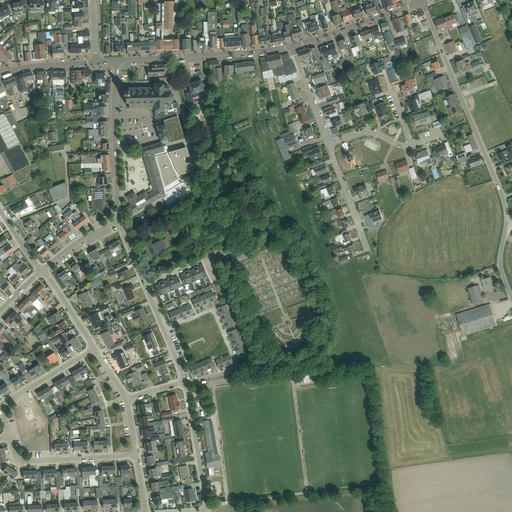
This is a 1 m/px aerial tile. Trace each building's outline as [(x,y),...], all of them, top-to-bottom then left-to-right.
[(13,6),(10,6),(12,12),(14,11),(14,16),(21,15),(20,11),(23,11),(23,12),(26,11),(26,8),(26,5),(25,0),(20,1),(20,2),(12,4),(13,6)] [(34,0),(30,0),(30,5),(30,9),(30,11),(37,11),(44,11),(44,7),(43,2),(39,3),(39,0),(34,0)] [(46,0),(47,9),(46,9),(46,12),(48,12),(50,14),(53,14),(55,12),(55,7),(59,7),(58,0),(46,0)] [(80,0),(71,0),(72,8),(76,8),(81,8),(83,8),(83,2),(81,2),(80,0)] [(117,0),(111,0),(112,4),(112,7),(112,11),(119,11),(119,4),(118,4),(117,0)] [(160,4),(156,4),(156,9),(156,30),(161,30),(164,30),(165,30),(172,30),(173,19),(174,17),(175,16),(176,14),(177,11),(177,8),(178,5),(177,0),(174,0),(175,1),(175,4),(173,4),(173,1),(164,1),(164,2),(164,4),(160,4)] [(339,7),(338,3),(337,0),(331,2),(333,10),(335,16),(332,17),(334,25),(341,23),(338,11),(340,11),(339,7)] [(371,1),(372,3),(364,6),(367,14),(376,11),(374,4),(372,0),(369,0),(370,1),(371,1)] [(376,11),(382,9),(378,0),(372,0),(374,4),(376,11)] [(477,0),(482,10),(483,10),(494,5),(491,0),(477,0)] [(474,2),(463,6),(467,14),(468,17),(475,14),(473,11),(477,9),(474,2)] [(3,7),(0,8),(0,19),(1,20),(3,19),(4,17),(11,14),(10,13),(12,12),(10,6),(9,4),(6,5),(6,4),(2,6),(3,7)] [(352,11),(354,19),(363,15),(360,8),(352,11)] [(349,10),(340,13),(343,22),(353,19),(349,10)] [(215,12),(207,12),(207,14),(207,22),(208,32),(207,32),(207,35),(208,35),(210,35),(210,45),(211,45),(211,47),(212,48),(216,48),(216,32),(217,32),(217,29),(216,12),(215,12)] [(421,21),(424,27),(429,25),(423,12),(417,14),(418,14),(414,16),(417,23),(421,21)] [(83,13),(74,14),(75,18),(74,18),(74,27),(82,26),(81,20),(84,20),(83,13)] [(287,15),(287,18),(291,30),(290,30),(290,32),(291,32),(293,39),(302,36),(300,27),(294,29),(292,24),(297,23),(294,13),(287,15)] [(404,16),(410,31),(413,30),(412,25),(411,22),(412,21),(411,17),(410,14),(404,16)] [(317,25),(320,24),(321,24),(319,18),(318,15),(314,16),(315,19),(310,20),(314,32),(315,31),(319,30),(317,25)] [(329,21),(327,15),(319,18),(321,24),(320,24),(322,29),(328,27),(326,22),(329,21)] [(443,18),(435,21),(438,30),(441,29),(442,32),(446,31),(450,29),(453,28),(452,25),(457,23),(456,22),(460,21),(457,15),(453,16),(453,15),(444,19),(443,18)] [(393,20),(394,25),(395,27),(396,27),(398,33),(403,31),(398,18),(393,20)] [(314,32),(310,20),(302,23),(304,29),(307,28),(308,33),(314,32)] [(381,24),(381,26),(384,33),(385,32),(391,51),(397,49),(396,47),(394,42),(388,22),(381,24)] [(285,40),(291,39),(289,32),(290,32),(290,30),(288,24),(284,25),(286,32),(283,32),(285,40)] [(469,27),(476,44),(482,41),(475,24),(469,27)] [(241,28),(239,28),(240,46),(243,45),(243,46),(249,46),(249,45),(248,37),(248,34),(247,27),(247,25),(242,25),(241,27),(241,28)] [(497,25),(488,28),(492,38),(501,35),(497,25)] [(254,26),(247,27),(248,34),(248,37),(251,36),(252,45),(255,44),(255,45),(257,45),(258,44),(259,44),(258,39),(258,35),(255,36),(254,26)] [(264,32),(262,32),(258,33),(260,45),(270,43),(269,37),(268,37),(267,28),(267,26),(263,27),(264,32)] [(418,26),(413,28),(416,35),(421,33),(418,26)] [(370,30),(374,40),(379,38),(378,35),(381,34),(378,27),(370,30)] [(217,32),(216,32),(216,48),(218,48),(219,48),(224,48),(224,47),(224,43),(224,38),(220,39),(220,35),(222,35),(222,29),(221,28),(217,29),(217,32)] [(234,37),(224,38),(225,47),(237,46),(240,46),(239,28),(233,29),(234,37)] [(161,30),(156,30),(156,38),(156,42),(156,50),(157,50),(157,49),(157,48),(159,48),(159,50),(164,50),(164,49),(163,41),(163,40),(163,37),(163,35),(164,33),(165,30),(164,30),(161,30)] [(275,37),(275,42),(283,41),(282,36),(281,30),(277,31),(278,32),(274,33),(275,37)] [(370,50),(376,48),(370,30),(361,34),(363,40),(369,38),(370,41),(367,42),(370,50)] [(57,43),(51,44),(52,49),(52,53),(53,56),(53,58),(64,57),(63,48),(61,35),(61,31),(55,32),(54,32),(55,35),(56,35),(57,43)] [(461,34),(460,34),(467,50),(468,50),(475,46),(470,34),(469,31),(461,34)] [(191,36),(191,32),(190,32),(185,32),(186,39),(181,39),(182,49),(191,49),(191,39),(190,36),(191,36)] [(352,50),(354,57),(357,55),(356,52),(359,51),(358,47),(361,46),(357,35),(351,38),(354,48),(351,49),(352,50)] [(149,37),(144,37),(144,36),(139,37),(139,43),(140,43),(140,50),(150,50),(149,37)] [(405,38),(394,42),(396,47),(407,44),(405,38)] [(167,39),(163,40),(163,41),(164,49),(167,49),(171,49),(175,49),(175,48),(178,48),(178,49),(178,39),(171,39),(167,39)] [(345,51),(349,50),(345,39),(338,42),(341,50),(344,48),(345,51)] [(112,43),(113,52),(118,52),(118,50),(124,50),(123,42),(119,42),(117,42),(117,40),(116,40),(113,40),(112,41),(112,43)] [(454,41),(450,43),(445,44),(449,55),(458,51),(454,41)] [(90,49),(90,43),(86,43),(86,44),(78,44),(79,53),(87,52),(87,49),(90,49)] [(320,60),(321,64),(324,72),(331,69),(329,62),(334,60),(333,58),(339,56),(334,43),(320,48),(325,60),(321,62),(320,60)] [(35,45),(36,59),(45,58),(44,52),(46,51),(45,44),(35,45)] [(79,53),(78,44),(69,45),(70,53),(79,53)] [(314,67),(321,64),(320,60),(315,47),(310,49),(309,48),(298,51),(302,61),(311,58),(314,67)] [(1,57),(6,62),(12,62),(12,57),(7,51),(1,57)] [(297,71),(294,63),(292,64),(289,54),(281,56),(281,54),(267,56),(268,59),(261,60),(263,71),(262,71),(264,78),(268,77),(269,78),(274,77),(274,76),(278,75),(279,76),(277,77),(280,84),(296,78),(297,78),(297,77),(296,73),(297,73),(297,72),(297,71)] [(380,73),(381,72),(383,72),(382,70),(386,69),(384,64),(382,59),(382,58),(378,60),(379,62),(371,65),(371,66),(370,67),(371,69),(372,70),(373,70),(374,75),(380,73)] [(218,85),(222,85),(222,81),(221,68),(218,68),(218,60),(208,61),(209,63),(205,63),(206,71),(210,71),(210,75),(213,74),(213,75),(215,75),(215,81),(218,81),(218,85)] [(435,63),(434,60),(424,64),(426,68),(427,67),(428,70),(434,68),(435,71),(440,68),(438,61),(435,63)] [(464,60),(461,61),(456,63),(459,70),(462,68),(463,72),(472,68),(469,61),(465,63),(464,60)] [(234,64),(235,74),(243,73),(243,72),(254,70),(253,61),(234,64)] [(484,71),(482,67),(479,61),(472,64),(475,70),(477,74),(484,71)] [(152,68),(147,68),(148,77),(165,75),(164,71),(169,71),(168,64),(151,65),(152,68)] [(227,81),(227,76),(233,75),(233,66),(224,66),(224,73),(221,73),(222,81),(222,82),(227,81)] [(394,69),(387,72),(391,83),(398,80),(394,69)] [(82,75),(81,70),(71,71),(72,83),(82,83),(82,75)] [(91,82),(91,70),(83,70),(83,80),(89,79),(90,82),(91,82)] [(36,72),(36,77),(37,80),(42,80),(43,87),(42,87),(42,93),(43,93),(44,97),(46,97),(45,93),(47,93),(46,79),(45,71),(36,72)] [(66,80),(65,80),(65,79),(66,79),(66,71),(51,71),(48,71),(49,78),(49,79),(52,79),(52,90),(53,90),(53,94),(54,94),(54,100),(64,100),(64,90),(64,83),(66,83),(66,80)] [(24,82),(26,81),(29,80),(33,79),(31,72),(25,74),(21,75),(24,82)] [(96,78),(92,78),(92,82),(94,82),(94,83),(94,85),(97,85),(97,83),(100,83),(105,82),(105,74),(96,74),(96,78)] [(20,92),(21,92),(21,93),(27,90),(25,85),(27,84),(26,81),(24,82),(21,75),(15,77),(18,87),(20,92)] [(445,80),(444,76),(434,80),(433,77),(428,79),(427,80),(428,83),(433,81),(434,85),(437,84),(439,90),(447,87),(445,83),(444,81),(445,80)] [(17,87),(18,87),(15,77),(14,77),(3,81),(6,90),(7,89),(10,96),(13,95),(12,92),(14,92),(12,87),(14,87),(14,86),(16,85),(17,87)] [(186,95),(187,97),(189,103),(194,101),(192,97),(201,95),(200,93),(199,92),(204,90),(206,98),(211,96),(208,86),(203,88),(200,78),(195,80),(195,81),(195,82),(188,85),(190,92),(185,93),(186,95)] [(409,95),(411,95),(412,94),(415,92),(412,84),(416,83),(414,78),(405,82),(406,84),(401,86),(402,90),(403,90),(404,91),(403,92),(405,96),(408,95),(409,95)] [(372,95),(377,93),(382,92),(380,87),(379,84),(378,79),(368,83),(372,95)] [(287,86),(291,95),(290,96),(289,96),(288,98),(289,99),(290,100),(291,100),(292,100),(297,98),(300,97),(299,93),(298,93),(297,91),(294,83),(287,86)] [(344,93),(340,83),(332,85),(333,89),(336,88),(338,95),(344,93)] [(5,110),(4,110),(6,114),(15,109),(13,105),(9,106),(10,107),(8,108),(6,103),(7,103),(9,101),(6,95),(6,94),(5,91),(3,87),(1,84),(0,84),(0,99),(2,104),(5,110)] [(127,89),(124,89),(123,89),(123,91),(122,91),(122,96),(123,96),(123,97),(124,97),(125,97),(126,103),(125,103),(125,104),(126,103),(129,103),(129,104),(129,106),(129,107),(129,108),(128,108),(128,109),(129,108),(130,108),(132,108),(132,109),(132,108),(135,108),(135,109),(136,109),(136,108),(138,108),(138,109),(139,109),(139,108),(142,108),(142,109),(142,108),(145,108),(145,109),(145,108),(148,108),(148,109),(149,109),(149,108),(151,108),(152,108),(154,108),(154,111),(155,111),(155,112),(156,116),(157,119),(158,119),(157,119),(161,118),(164,117),(165,117),(176,114),(179,113),(180,113),(180,112),(179,110),(179,109),(178,106),(178,105),(178,106),(177,102),(172,103),(171,102),(174,99),(174,95),(171,92),(170,92),(170,91),(170,88),(170,87),(167,85),(166,86),(163,86),(163,84),(151,84),(151,87),(142,87),(128,87),(128,88),(127,89)] [(331,95),(327,85),(316,89),(318,96),(318,97),(319,97),(320,99),(331,95)] [(421,100),(430,97),(432,96),(430,90),(421,94),(419,94),(418,95),(412,97),(413,100),(409,101),(410,105),(409,105),(410,108),(411,107),(412,111),(421,108),(418,101),(421,100)] [(98,103),(102,103),(107,102),(106,94),(98,95),(98,99),(95,100),(95,103),(98,103)] [(455,94),(446,97),(450,107),(448,108),(451,115),(462,111),(455,94)] [(389,114),(385,103),(375,106),(377,111),(378,110),(380,117),(389,114)] [(367,114),(364,104),(354,107),(356,112),(359,111),(360,116),(367,114)] [(306,116),(305,112),(304,112),(304,111),(305,110),(304,106),(294,109),(296,113),(297,113),(301,123),(309,120),(307,116),(306,116)] [(330,118),(332,117),(339,115),(337,112),(336,112),(334,106),(324,110),(326,116),(329,115),(330,118)] [(92,107),(83,107),(84,112),(91,112),(91,116),(86,116),(86,119),(93,119),(100,119),(100,116),(107,115),(107,107),(93,107),(92,107)] [(12,112),(6,115),(12,126),(15,124),(17,123),(12,112)] [(416,126),(423,124),(423,125),(432,121),(429,112),(413,117),(416,126)] [(20,143),(4,113),(0,114),(0,154),(2,153),(12,173),(14,172),(31,164),(20,143)] [(332,117),(333,120),(332,121),(334,127),(343,124),(341,119),(341,118),(339,115),(332,117)] [(171,118),(164,120),(165,124),(157,127),(157,126),(157,127),(158,132),(159,135),(161,141),(169,139),(170,143),(184,139),(180,124),(178,116),(171,118)] [(93,119),(86,120),(86,125),(93,124),(93,126),(93,129),(108,129),(107,121),(100,122),(100,119),(93,119)] [(262,133),(277,129),(274,119),(264,121),(264,123),(260,124),(262,133)] [(433,124),(435,128),(437,127),(440,126),(442,130),(444,129),(443,125),(441,120),(433,124)] [(293,123),(287,125),(289,131),(290,133),(296,131),(293,123)] [(310,141),(316,139),(312,127),(301,131),(303,135),(301,136),(302,139),(299,140),(301,144),(304,143),(310,141)] [(93,129),(88,130),(88,136),(94,136),(94,139),(100,139),(100,136),(108,136),(108,129),(93,129)] [(281,139),(276,141),(281,152),(286,150),(287,150),(298,146),(293,134),(291,135),(289,136),(284,138),(281,138),(281,139)] [(467,137),(470,144),(464,147),(466,153),(478,148),(472,135),(467,137)] [(102,150),(104,150),(109,150),(108,143),(103,143),(102,141),(96,142),(96,144),(98,144),(98,147),(102,147),(102,150)] [(127,196),(126,197),(128,200),(130,205),(126,207),(131,215),(159,198),(164,195),(165,197),(163,198),(167,205),(175,200),(186,194),(189,191),(189,190),(191,189),(190,184),(192,183),(190,176),(185,177),(183,178),(182,174),(188,172),(193,171),(192,167),(191,162),(185,163),(184,157),(189,156),(186,147),(169,152),(166,146),(163,147),(162,142),(161,142),(159,143),(142,148),(141,148),(141,149),(151,185),(149,185),(150,188),(150,189),(148,191),(150,193),(147,195),(146,192),(137,197),(134,192),(130,195),(127,196)] [(52,146),(49,146),(50,152),(64,149),(63,144),(59,145),(56,145),(56,143),(52,143),(52,146)] [(505,151),(498,154),(501,161),(506,159),(504,155),(511,151),(511,144),(509,145),(509,146),(507,147),(508,149),(505,151)] [(445,145),(434,149),(434,151),(436,158),(447,154),(448,157),(453,156),(450,147),(446,148),(445,145)] [(322,156),(319,147),(312,150),(311,146),(302,149),(305,157),(310,155),(312,160),(322,156)] [(433,157),(430,158),(427,149),(419,152),(420,154),(415,155),(418,162),(422,161),(423,164),(427,162),(428,165),(433,164),(434,166),(436,165),(433,157)] [(457,157),(455,158),(456,160),(466,156),(465,152),(456,155),(457,157)] [(84,164),(109,162),(109,155),(100,155),(100,158),(97,158),(96,158),(95,154),(90,154),(80,155),(81,163),(84,163),(84,164)] [(470,156),(465,158),(460,160),(461,164),(469,161),(471,167),(484,163),(483,163),(481,156),(470,159),(470,156)] [(410,169),(408,166),(407,160),(396,164),(399,173),(408,170),(412,180),(417,178),(414,167),(410,169)] [(109,162),(84,164),(84,168),(89,167),(90,168),(101,168),(101,171),(105,171),(110,170),(109,162)] [(313,176),(317,175),(328,171),(326,165),(321,167),(320,163),(312,166),(313,170),(311,171),(313,176)] [(298,171),(300,176),(309,173),(307,168),(298,171)] [(386,170),(380,173),(377,174),(379,181),(387,178),(388,181),(389,181),(391,184),(394,183),(392,178),(389,179),(389,178),(386,170)] [(98,185),(107,184),(107,177),(105,177),(105,174),(94,174),(94,178),(98,178),(98,185)] [(0,180),(2,185),(0,186),(0,189),(2,193),(10,189),(8,186),(15,182),(11,175),(5,179),(4,178),(0,180)] [(329,175),(316,180),(317,182),(323,180),(324,183),(332,180),(329,175)] [(66,182),(65,182),(48,189),(53,202),(66,197),(66,192),(66,182)] [(367,191),(368,191),(365,185),(355,189),(357,195),(360,194),(362,199),(369,196),(367,191)] [(334,196),(333,194),(335,193),(332,186),(321,191),(322,194),(323,193),(326,200),(334,196)] [(92,192),(91,192),(91,196),(92,200),(92,204),(92,209),(97,209),(97,208),(103,208),(103,209),(104,209),(104,204),(103,204),(103,195),(105,195),(105,194),(104,194),(103,192),(104,192),(104,188),(99,188),(92,188),(92,192)] [(332,202),(334,206),(339,204),(337,198),(322,203),(323,206),(332,202)] [(15,206),(11,209),(14,214),(18,211),(19,213),(20,212),(21,215),(33,210),(31,206),(28,207),(24,201),(18,205),(15,206)] [(62,211),(65,208),(60,202),(57,205),(62,211)] [(86,207),(82,209),(84,211),(89,217),(92,215),(86,207)] [(333,215),(334,219),(335,222),(344,219),(343,216),(345,215),(342,209),(330,213),(331,216),(333,215)] [(76,211),(73,213),(82,225),(88,221),(84,215),(81,218),(76,211)] [(380,211),(365,216),(369,225),(374,223),(373,223),(383,219),(380,211)] [(65,218),(69,223),(72,221),(68,216),(69,215),(67,213),(63,216),(65,218)] [(75,222),(72,224),(76,230),(82,225),(73,213),(70,215),(75,222)] [(35,225),(36,224),(35,223),(34,223),(34,222),(33,223),(31,219),(24,224),(26,227),(25,228),(26,229),(27,230),(28,229),(32,237),(39,231),(35,225)] [(349,226),(347,223),(349,222),(348,219),(346,220),(344,221),(343,219),(332,223),(333,227),(338,225),(338,226),(340,225),(341,225),(342,225),(343,228),(349,226)] [(67,237),(63,231),(62,229),(57,224),(54,226),(60,234),(58,236),(62,241),(67,237)] [(67,225),(62,229),(63,231),(67,237),(73,232),(69,227),(67,225)] [(151,246),(154,254),(166,248),(174,245),(168,231),(167,231),(163,233),(166,239),(162,241),(158,243),(151,246)] [(52,242),(49,238),(52,237),(50,234),(44,239),(53,249),(58,244),(55,240),(52,242)] [(344,243),(345,246),(347,245),(350,244),(349,241),(351,240),(349,234),(344,236),(343,234),(335,237),(337,242),(345,239),(346,242),(344,243)] [(45,244),(40,238),(36,242),(40,247),(37,250),(40,252),(39,253),(43,257),(49,252),(43,245),(45,244)] [(106,250),(107,253),(105,254),(108,260),(123,252),(117,241),(107,246),(109,248),(106,250)] [(0,254),(1,256),(6,252),(7,255),(14,250),(10,245),(9,246),(8,244),(3,247),(4,249),(0,252),(0,254)] [(340,254),(349,250),(350,253),(355,251),(353,245),(348,247),(347,245),(345,246),(338,249),(340,254)] [(96,249),(90,252),(92,257),(94,261),(100,257),(105,254),(103,251),(98,254),(96,249)] [(246,250),(235,253),(237,259),(247,256),(246,250)] [(120,266),(114,268),(115,271),(128,265),(127,261),(120,264),(120,266)] [(74,271),(78,277),(80,275),(78,272),(81,270),(79,268),(80,267),(76,262),(70,266),(74,271)] [(16,272),(17,273),(19,271),(23,275),(28,270),(21,263),(19,265),(17,263),(12,267),(11,267),(16,272)] [(200,272),(198,267),(198,266),(192,268),(193,270),(191,270),(196,281),(199,279),(198,276),(200,275),(199,273),(200,272)] [(207,276),(203,266),(198,267),(200,272),(199,273),(200,275),(198,276),(199,279),(203,287),(206,285),(203,278),(207,276)] [(19,278),(14,273),(16,272),(11,267),(7,271),(11,274),(8,277),(14,284),(19,278)] [(131,275),(129,272),(128,269),(118,273),(121,280),(131,275)] [(62,280),(69,289),(73,286),(71,283),(69,281),(68,282),(67,280),(70,278),(68,274),(65,270),(58,275),(62,280)] [(196,281),(191,270),(189,271),(189,270),(184,272),(184,273),(186,278),(188,278),(189,280),(191,279),(192,282),(196,281)] [(0,287),(1,288),(1,289),(5,292),(10,287),(7,284),(5,282),(7,280),(2,275),(0,272),(0,287)] [(192,282),(191,279),(189,280),(188,278),(186,278),(184,273),(180,275),(184,285),(188,284),(191,291),(195,290),(192,282)] [(94,277),(95,279),(89,284),(91,289),(102,284),(99,277),(98,275),(94,277)] [(182,287),(178,276),(173,278),(175,283),(174,283),(175,286),(173,287),(174,290),(178,297),(181,296),(178,288),(182,287)] [(175,283),(173,278),(173,277),(167,279),(168,280),(166,281),(171,291),(174,290),(173,287),(175,286),(174,283),(175,283)] [(490,277),(485,279),(482,280),(484,285),(483,285),(486,291),(495,288),(493,284),(492,284),(490,277)] [(171,291),(166,281),(164,282),(164,281),(159,283),(159,284),(161,289),(163,288),(164,291),(166,290),(167,293),(171,291)] [(167,293),(166,290),(164,291),(163,288),(161,289),(159,284),(155,286),(159,296),(163,294),(166,302),(170,300),(167,293)] [(42,285),(37,289),(50,304),(52,302),(50,299),(52,298),(49,295),(48,296),(44,291),(46,289),(42,285)] [(127,300),(132,298),(135,297),(132,292),(131,290),(134,289),(132,285),(122,289),(127,300)] [(472,304),(484,300),(479,285),(467,288),(472,304)] [(35,299),(38,296),(47,306),(50,304),(37,289),(31,294),(35,299)] [(211,292),(206,294),(209,302),(216,300),(213,291),(212,291),(212,289),(210,290),(211,292)] [(83,308),(92,305),(87,291),(78,295),(80,300),(81,300),(82,302),(84,308),(83,308)] [(202,305),(209,302),(206,294),(205,292),(203,293),(204,295),(199,297),(202,305)] [(192,300),(195,308),(202,305),(199,297),(198,296),(196,296),(197,298),(192,300)] [(25,301),(23,303),(27,307),(29,309),(31,311),(32,312),(34,314),(35,315),(35,314),(37,312),(34,309),(35,309),(30,304),(32,302),(31,301),(28,298),(27,298),(26,298),(24,299),(24,300),(25,301)] [(37,299),(35,301),(39,306),(42,309),(44,307),(41,303),(37,299)] [(42,309),(39,306),(35,301),(32,304),(40,311),(43,315),(45,316),(47,314),(42,309)] [(108,305),(100,308),(101,312),(109,309),(110,311),(114,309),(111,302),(108,304),(108,305)] [(186,303),(187,305),(183,307),(186,315),(193,313),(190,304),(189,302),(186,303)] [(23,303),(18,308),(21,311),(22,312),(24,314),(27,311),(29,309),(27,307),(23,303)] [(490,304),(485,306),(456,314),(463,335),(497,325),(490,304)] [(220,315),(228,312),(226,305),(217,308),(220,315)] [(179,318),(186,315),(183,307),(176,310),(179,318)] [(139,321),(140,324),(142,328),(147,326),(145,322),(148,320),(142,308),(135,311),(136,314),(132,316),(135,323),(139,321)] [(52,320),(54,323),(62,318),(58,311),(55,313),(53,309),(46,316),(47,319),(48,318),(50,321),(52,320)] [(179,318),(176,310),(169,313),(172,321),(179,318)] [(14,311),(9,316),(18,325),(21,327),(21,328),(24,325),(20,321),(22,319),(14,311)] [(220,315),(223,322),(231,318),(233,318),(232,316),(231,316),(228,312),(220,315)] [(97,313),(89,317),(95,329),(98,328),(99,328),(99,327),(102,326),(97,313)] [(11,323),(16,328),(18,325),(9,316),(4,321),(9,326),(11,323)] [(223,322),(226,329),(234,325),(231,318),(223,322)] [(63,321),(57,324),(54,326),(56,329),(53,331),(55,334),(67,327),(63,321)] [(12,332),(8,328),(6,329),(1,325),(0,325),(0,333),(15,347),(18,344),(13,339),(12,340),(7,335),(9,332),(12,335),(14,334),(12,332)] [(114,344),(114,343),(110,335),(113,334),(111,327),(107,328),(108,331),(102,334),(102,335),(101,335),(102,338),(103,337),(107,346),(108,346),(111,352),(123,347),(122,345),(125,344),(124,342),(121,343),(115,345),(114,344)] [(14,334),(21,341),(22,342),(25,339),(15,329),(12,332),(14,334)] [(236,329),(228,333),(230,339),(239,336),(240,335),(239,333),(238,334),(236,329)] [(45,332),(38,336),(43,344),(50,340),(45,332)] [(157,346),(153,336),(152,333),(143,336),(149,349),(152,348),(153,351),(152,351),(154,356),(160,354),(158,349),(157,349),(156,347),(157,346)] [(53,344),(60,339),(63,344),(67,342),(62,335),(52,341),(51,340),(51,341),(53,344)] [(243,340),(241,341),(239,336),(230,339),(233,346),(242,343),(241,342),(243,341),(243,340)] [(75,337),(70,340),(69,341),(75,349),(81,345),(75,337)] [(55,347),(53,344),(51,341),(51,340),(47,343),(51,349),(55,347)] [(233,346),(236,353),(245,350),(243,346),(245,345),(244,342),(242,343),(233,346)] [(69,353),(67,348),(66,347),(62,349),(61,346),(58,348),(63,357),(69,353)] [(136,351),(133,353),(138,362),(139,365),(142,363),(141,360),(136,351)] [(51,364),(58,360),(53,352),(49,354),(50,355),(47,357),(48,359),(44,361),(47,366),(51,363),(51,364)] [(117,358),(119,364),(121,368),(125,367),(126,366),(128,365),(123,352),(113,356),(114,360),(117,358)] [(37,354),(34,356),(38,362),(39,363),(42,369),(44,367),(42,363),(41,361),(37,354)] [(222,358),(226,366),(233,363),(229,355),(222,358)] [(207,370),(214,367),(211,361),(210,358),(203,361),(207,370)] [(222,358),(215,360),(219,369),(226,366),(222,358)] [(167,366),(166,363),(164,360),(154,364),(157,371),(159,371),(161,376),(169,373),(166,367),(167,366)] [(30,361),(27,363),(30,368),(27,370),(31,376),(32,377),(35,375),(34,374),(36,373),(33,367),(30,361)] [(203,361),(196,364),(200,372),(207,370),(203,361)] [(39,363),(33,367),(36,373),(39,371),(40,372),(42,370),(42,369),(39,363)] [(137,371),(143,369),(141,364),(131,368),(133,373),(129,374),(129,375),(126,376),(129,382),(131,381),(133,386),(138,384),(139,384),(139,383),(141,383),(137,371)] [(196,364),(189,367),(193,375),(200,372),(196,364)] [(77,369),(81,376),(86,372),(83,366),(77,369)] [(14,368),(12,369),(16,377),(17,377),(20,382),(23,381),(23,382),(26,380),(25,379),(26,379),(23,375),(22,373),(19,375),(18,374),(19,373),(17,369),(16,370),(14,368)] [(10,379),(6,372),(4,369),(1,370),(7,380),(10,379)] [(71,373),(75,379),(81,376),(77,369),(71,373)] [(309,382),(309,373),(299,374),(300,380),(303,380),(303,383),(309,382)] [(65,376),(60,380),(64,386),(69,383),(65,376)] [(17,377),(16,377),(11,380),(14,386),(20,382),(17,377)] [(54,383),(58,390),(64,386),(60,380),(54,383)] [(70,397),(74,394),(79,392),(75,386),(73,382),(70,384),(74,390),(68,393),(70,397)] [(9,389),(7,385),(6,383),(0,387),(0,386),(3,392),(6,391),(7,391),(8,391),(9,390),(8,389),(9,389)] [(90,385),(87,386),(79,392),(74,394),(76,397),(86,391),(87,391),(90,397),(97,394),(94,388),(92,389),(90,385)] [(48,387),(43,390),(46,396),(52,393),(48,387)] [(50,403),(46,396),(43,390),(37,394),(41,400),(43,398),(47,405),(50,403)] [(59,391),(56,392),(61,402),(64,400),(59,391)] [(53,394),(55,397),(53,398),(57,405),(58,404),(61,408),(63,407),(61,402),(56,392),(53,394)] [(99,401),(97,394),(90,397),(92,403),(99,401)] [(168,396),(169,401),(171,410),(178,409),(178,408),(180,408),(179,401),(177,402),(176,395),(168,396)] [(39,403),(43,411),(44,412),(47,411),(41,401),(39,403)] [(145,408),(152,407),(151,403),(138,405),(139,413),(146,412),(145,408)] [(103,417),(102,410),(95,412),(96,418),(103,417)] [(145,416),(140,417),(141,425),(146,424),(148,424),(148,423),(148,420),(153,419),(152,415),(147,416),(145,416)] [(103,417),(96,418),(97,425),(105,423),(103,417)] [(184,434),(184,430),(183,425),(182,425),(181,420),(172,422),(173,431),(171,431),(171,436),(176,435),(179,434),(184,434)] [(208,420),(203,421),(208,452),(205,453),(207,468),(221,465),(219,455),(215,456),(208,420)] [(154,428),(154,426),(150,427),(148,427),(144,428),(145,430),(142,430),(143,434),(142,434),(142,436),(143,436),(143,437),(148,436),(149,436),(149,432),(154,431),(154,428)] [(100,431),(100,429),(99,429),(99,428),(90,429),(90,436),(90,441),(93,441),(93,430),(94,430),(94,431),(100,431)] [(54,451),(61,451),(61,444),(60,444),(60,440),(57,440),(57,444),(55,444),(54,443),(53,443),(53,438),(50,438),(51,447),(54,447),(54,451)] [(110,440),(100,441),(101,448),(108,448),(107,446),(110,445),(110,440)] [(179,441),(172,443),(173,447),(175,446),(177,457),(175,457),(175,461),(180,460),(183,460),(187,459),(186,455),(185,456),(183,445),(184,445),(184,441),(179,441)] [(155,445),(155,442),(144,443),(145,451),(152,450),(151,446),(155,445)] [(121,474),(121,476),(125,476),(125,473),(129,473),(129,465),(121,465),(121,474)] [(3,472),(8,476),(12,469),(7,466),(3,472)] [(149,470),(147,470),(148,474),(149,473),(150,476),(150,477),(155,477),(157,476),(161,476),(160,466),(155,467),(156,468),(154,469),(149,470)] [(187,466),(179,467),(181,480),(184,480),(184,484),(192,482),(192,478),(189,479),(187,466)] [(18,473),(12,469),(8,476),(13,480),(18,473)] [(156,482),(151,483),(152,491),(159,490),(158,485),(163,485),(163,487),(166,486),(166,488),(160,489),(161,493),(167,492),(173,490),(173,486),(169,487),(168,480),(158,482),(156,482)] [(182,497),(182,498),(183,503),(196,500),(195,495),(194,495),(192,488),(189,489),(188,488),(187,489),(184,490),(184,488),(182,488),(182,485),(173,487),(174,491),(179,490),(180,492),(181,493),(182,495),(184,494),(185,496),(182,497)] [(61,489),(61,490),(61,497),(65,497),(70,496),(70,489),(61,489)] [(167,492),(161,493),(158,494),(158,496),(153,497),(154,504),(162,503),(161,500),(168,498),(174,497),(173,491),(167,492)] [(124,499),(124,507),(132,506),(131,493),(127,494),(128,499),(124,499)]
